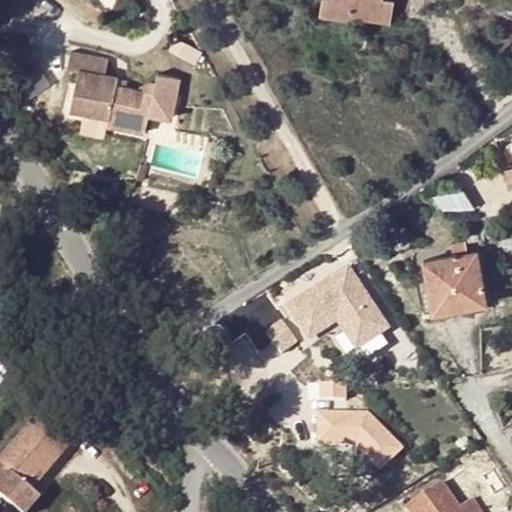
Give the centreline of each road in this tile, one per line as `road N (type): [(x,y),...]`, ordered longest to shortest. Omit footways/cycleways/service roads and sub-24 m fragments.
road 1 (residential): [(139,368),(511,111)]
road 2 (unknown): [(337,236),(279,118),(207,0)]
road 3 (residential): [(0,148),(139,368)]
road 4 (residential): [(139,368),(232,484)]
